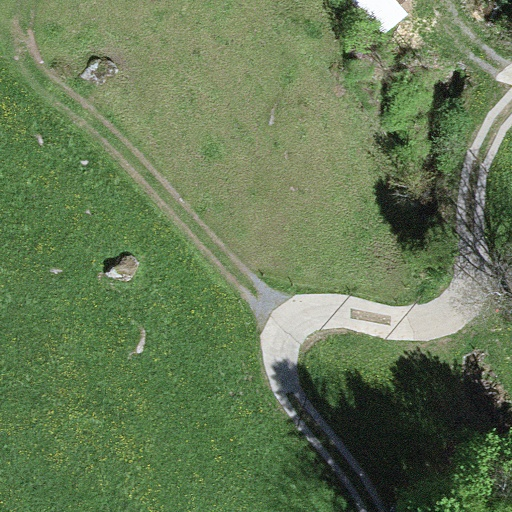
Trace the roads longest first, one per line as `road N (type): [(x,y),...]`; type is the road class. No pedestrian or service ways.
road 1 (track): [(511,105),(486,129),(446,304),(288,316),(287,375),(368,511)]
road 2 (track): [(288,316),(33,67),(38,0)]
